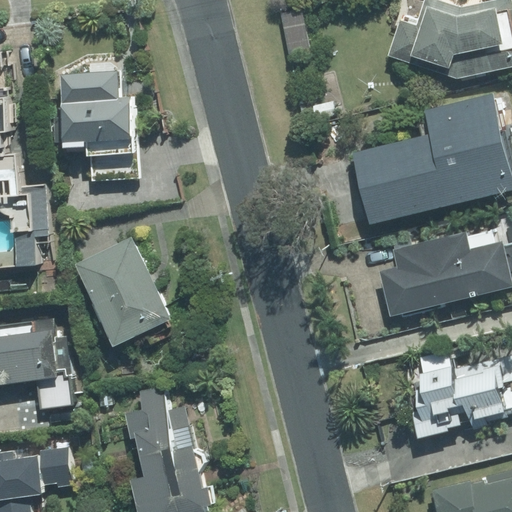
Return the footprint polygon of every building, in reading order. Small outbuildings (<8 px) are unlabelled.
[(511,0),(488,0),(467,4),(453,0),(430,0),(423,23),(407,17),(395,53),(466,77),(511,67),(511,0)] [(70,73),(76,151),(96,150),(98,179),(146,175),(142,136),(145,135),(141,95),(129,96),(127,68),(70,73)] [(0,194),(16,194),(21,265),(43,263),(41,242),(55,241),(50,184),(28,186),(25,152),(14,153),(12,130),(17,129),(13,86),(0,87),(0,194)] [(511,190),(511,115),(506,91),(436,108),(441,131),(363,151),(381,223),(511,190)] [(340,114),(337,100),(316,104),(319,119),(340,114)] [(399,315),(511,287),(511,239),(480,247),(477,229),(417,244),(415,238),(398,242),(403,265),(388,269),(399,315)] [(180,317),(140,234),(85,261),(125,344),(180,317)] [(0,388),(43,383),(46,408),(79,404),(68,315),(41,319),(42,332),(0,337),(0,388)] [(511,354),(462,366),(461,364),(428,371),(431,385),(422,388),(427,408),(418,410),(425,437),(457,430),(456,427),(469,424),(467,413),(474,411),(477,424),(511,416),(511,414),(511,413),(511,354)] [(217,511),(216,505),(222,504),(218,486),(213,487),(202,444),(199,445),(189,405),(173,409),(167,384),(146,390),(150,407),(131,412),(147,476),(141,478),(149,511),(217,511)] [(116,404),(114,386),(101,388),(103,406),(116,404)] [(76,483),(70,445),(42,449),(43,453),(26,456),(25,448),(0,451),(0,509),(2,509),(2,511),(43,511),(40,493),(51,492),(50,483),(60,481),(61,485),(76,483)] [(94,457),(84,458),(86,472),(95,470),(94,457)] [(511,511),(511,469),(490,475),(491,479),(480,482),(479,479),(435,489),(440,511),(511,511)]
